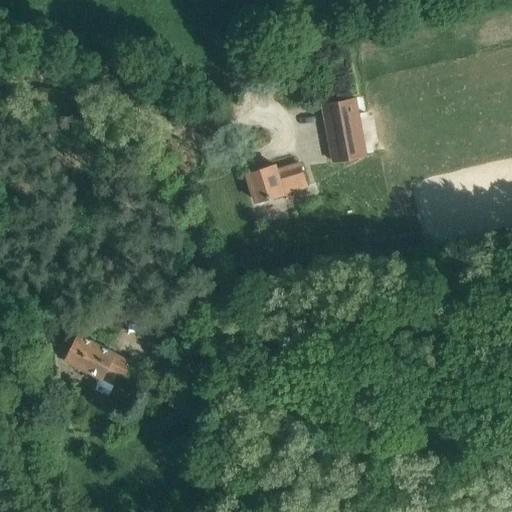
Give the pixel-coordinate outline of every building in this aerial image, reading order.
[(322,103),(332,161),(366,155),(356,98),(322,103)] [(277,170),(275,165),(248,173),(258,201),(284,193),(284,195),(307,187),(300,163),(277,170)] [(415,233),(388,236),(380,238),(380,241),(373,241),(374,246),(356,248),(357,255),(417,248),(415,233)] [(157,321),(157,315),(157,307),(131,306),(130,320),(157,321)] [(116,352),(79,334),(66,359),(103,378),(108,368),(123,376),(131,361),(115,353),(116,352)]
